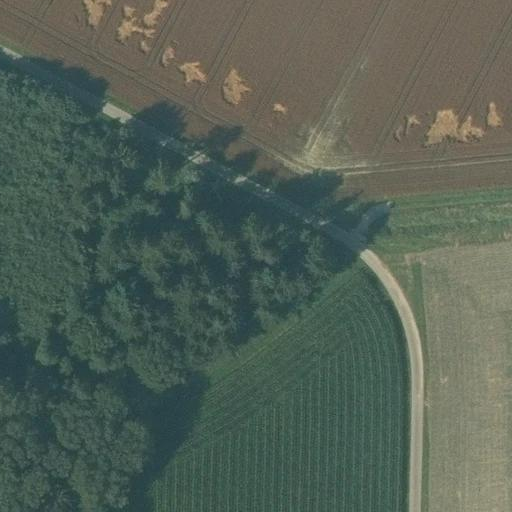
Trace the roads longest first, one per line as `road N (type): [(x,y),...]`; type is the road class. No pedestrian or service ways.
road 1 (track): [(408,511),(412,350),(405,317),(373,257),(275,193),(0,49)]
road 2 (track): [(353,243),(370,215),(392,207),(511,196)]
